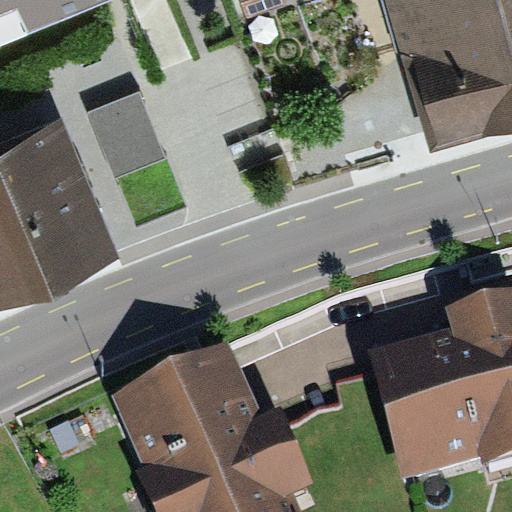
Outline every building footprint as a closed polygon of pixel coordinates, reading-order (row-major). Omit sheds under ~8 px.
[(0,0),(0,36),(89,0),(0,0)] [(243,0),(248,13),(287,0),(286,0),(243,0)] [(511,115),(511,20),(506,0),(394,0),(435,138),(511,115)] [(60,104),(0,130),(0,290),(119,239),(60,104)] [(455,350),(369,374),(401,489),(481,467),(484,476),(511,468),(511,308),(449,326),(455,350)] [(231,355),(112,407),(150,491),(140,495),(147,511),(299,511),(297,506),(316,498),(285,428),(267,436),(231,355)]
